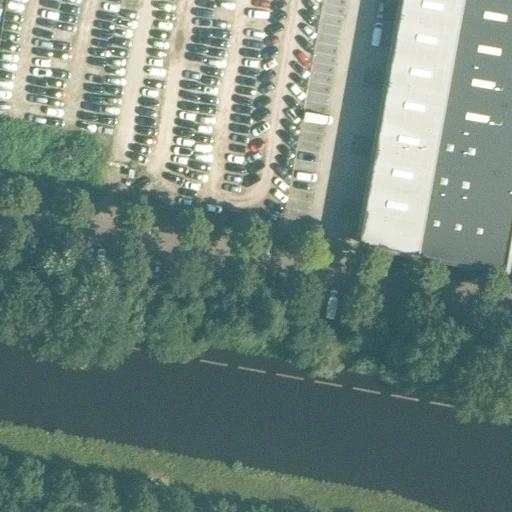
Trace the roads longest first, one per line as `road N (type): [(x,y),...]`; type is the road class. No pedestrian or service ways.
road 1 (unclassified): [(511,307),(0,214)]
road 2 (unclassified): [(134,511),(0,487)]
